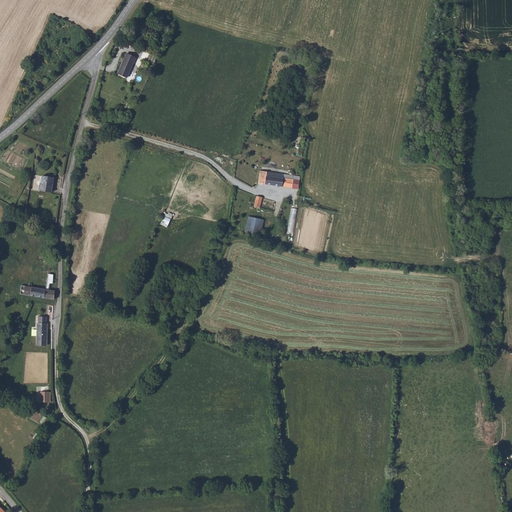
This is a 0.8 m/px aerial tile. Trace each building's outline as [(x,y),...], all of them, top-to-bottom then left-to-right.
[(126,53),(118,73),(128,78),(131,71),(136,58),(126,53)] [(143,61),(151,65),(154,58),(146,54),(143,61)] [(260,182),(267,184),(294,189),(294,187),(298,188),(298,184),(293,183),(294,179),(275,176),(275,172),(269,171),(268,172),(262,172),(260,182)] [(40,194),(52,195),(54,177),(43,175),(40,194)] [(255,206),(264,208),(266,198),(257,196),(255,206)] [(293,233),(298,209),(292,208),(287,232),(293,233)] [(173,215),(166,211),(160,223),(167,227),(173,215)] [(245,232),(259,235),(262,220),(249,216),(245,232)] [(20,293),(36,296),(37,288),(20,286),(20,293)] [(36,345),(46,345),(47,323),(46,323),(38,323),(37,323),(36,345)] [(51,402),(51,391),(41,391),(40,401),(51,402)]
